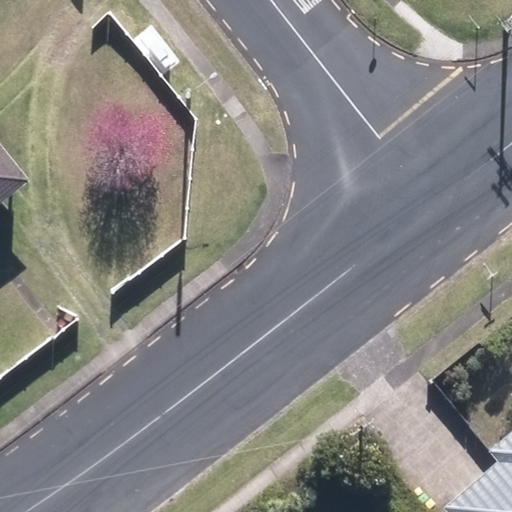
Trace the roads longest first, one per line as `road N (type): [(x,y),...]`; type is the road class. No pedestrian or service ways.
road 1 (tertiary): [(434,203),(24,511)]
road 2 (residential): [(269,0),(434,203)]
